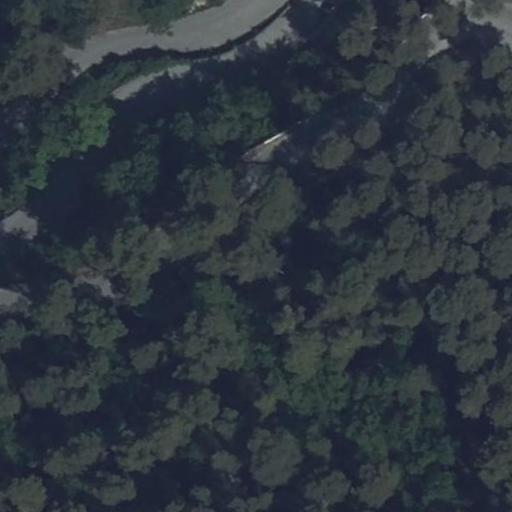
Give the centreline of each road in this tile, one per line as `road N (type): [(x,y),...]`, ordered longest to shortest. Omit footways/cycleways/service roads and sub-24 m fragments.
road 1 (tertiary): [(511,33),(484,26),(456,35),(177,249),(0,310)]
road 2 (tertiary): [(0,231),(82,200),(292,41),(325,9),(323,0)]
road 3 (tertiary): [(213,0),(0,101)]
